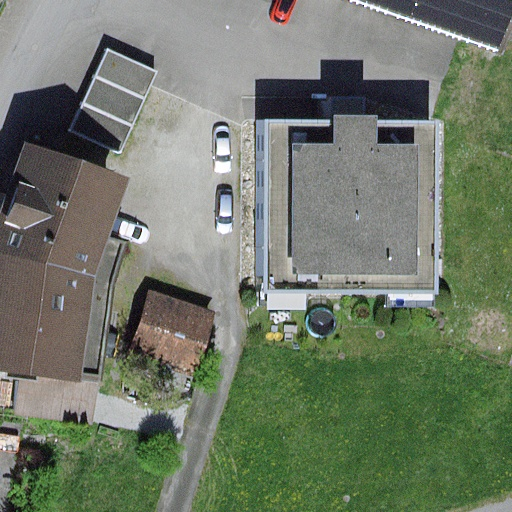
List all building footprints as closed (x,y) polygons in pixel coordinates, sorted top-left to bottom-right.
[(511,35),(511,0),(340,0),(505,58),(511,35)] [(107,50),(69,133),(121,156),(159,73),(107,50)] [(333,122),(266,122),(266,295),(439,294),(439,122),(379,122),(379,117),(333,117),(333,122)] [(132,180),(27,144),(0,217),(0,372),(21,375),(15,417),(93,427),(113,286),(127,244),(111,238),(132,180)] [(218,316),(153,292),(131,351),(196,376),(218,316)]
